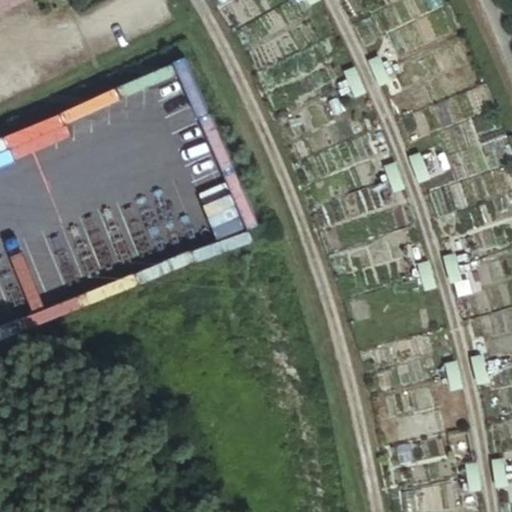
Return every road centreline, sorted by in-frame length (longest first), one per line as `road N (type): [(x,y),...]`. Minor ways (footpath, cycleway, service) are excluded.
road 1 (track): [(376,511),(331,313),(263,130),(197,0)]
road 2 (track): [(330,0),(431,245),(461,350),(490,511)]
road 3 (track): [(135,0),(0,64)]
